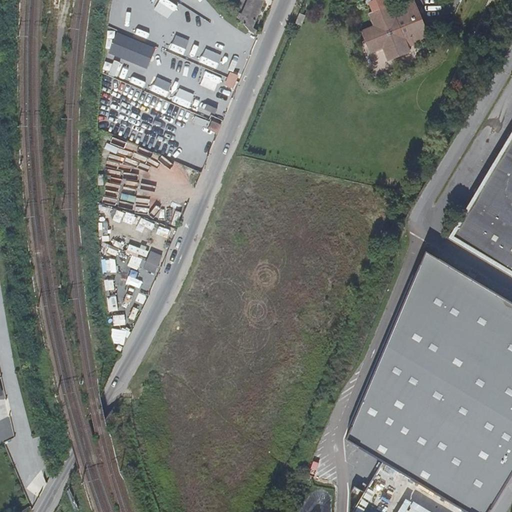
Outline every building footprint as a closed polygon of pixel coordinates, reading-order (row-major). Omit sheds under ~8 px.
[(261,0),(248,0),(240,21),(254,34),(255,30),(253,28),(263,1),(261,0)] [(379,9),(376,11),(371,13),(377,26),(364,32),(373,54),(386,48),(392,61),(412,52),(410,46),(416,44),(417,45),(433,38),(417,0),(401,6),(402,8),(396,10),(394,4),(388,6),(385,7),(383,3),(378,6),(379,9)] [(384,0),(374,4),(376,11),(379,9),(378,6),(383,3),(385,7),(388,6),(386,0),(384,0)] [(303,12),(298,23),(304,25),(309,15),(303,12)] [(136,17),(130,32),(145,38),(151,23),(136,17)] [(110,52),(146,68),(154,48),(118,33),(110,52)] [(103,67),(123,73),(126,63),(106,57),(103,67)] [(150,83),(147,88),(158,93),(160,88),(150,83)] [(219,133),(222,124),(213,120),(209,129),(219,133)] [(511,274),(511,132),(450,237),(511,274)] [(103,256),(113,260),(117,250),(107,246),(103,256)] [(116,259),(123,262),(127,253),(120,250),(116,259)] [(480,511),(511,463),(511,307),(421,254),(353,436),(460,511),(480,511)] [(144,269),(155,274),(158,267),(147,262),(144,269)] [(135,301),(144,305),(149,297),(139,292),(135,301)] [(116,342),(124,346),(128,338),(120,334),(116,342)] [(348,492),(347,511),(351,511),(364,492),(352,485),(348,492)]
